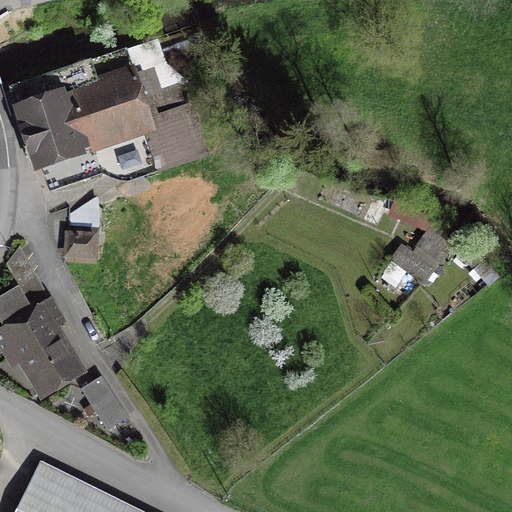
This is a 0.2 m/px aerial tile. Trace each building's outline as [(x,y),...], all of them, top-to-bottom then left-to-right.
[(125,55),(11,90),(34,164),(66,154),(74,182),(123,167),(126,177),(199,155),(185,111),(164,117),(149,70),(131,75),(125,55)] [(94,232),(68,230),(66,260),(92,261),(94,232)] [(434,270),(401,248),(392,261),(425,283),(434,270)] [(20,350),(46,393),(84,370),(56,323),(61,319),(52,303),(50,304),(19,251),(8,265),(18,288),(0,298),(0,317),(7,330),(0,334),(0,342),(9,357),(20,350)] [(101,377),(82,389),(108,430),(127,417),(101,377)] [(129,511),(38,466),(14,511),(129,511)]
